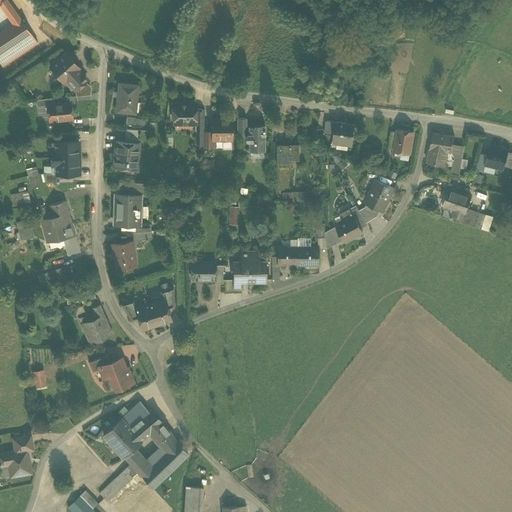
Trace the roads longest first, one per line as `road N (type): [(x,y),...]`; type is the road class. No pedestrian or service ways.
road 1 (residential): [(147,348),(197,319),(364,254),(407,203),(428,119)]
road 2 (residential): [(102,48),(219,93),(428,119)]
road 3 (residential): [(102,48),(98,256),(114,310),(147,348)]
road 4 (unclassified): [(265,511),(190,441),(147,348)]
